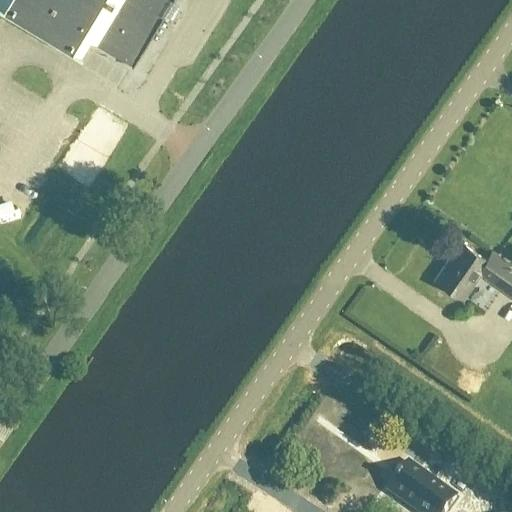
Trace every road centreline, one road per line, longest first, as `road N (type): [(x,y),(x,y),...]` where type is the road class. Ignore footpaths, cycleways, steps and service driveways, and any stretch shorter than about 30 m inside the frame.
road 1 (tertiary): [(171,511),(511,33)]
road 2 (residential): [(0,423),(306,0)]
road 3 (unknown): [(351,511),(393,475),(421,422),(298,333)]
road 4 (unknown): [(349,261),(413,314),(450,331),(490,326),(510,310)]
road 5 (unknown): [(189,161),(147,115),(142,77),(186,0)]
road 6 (unknown): [(214,451),(318,511)]
